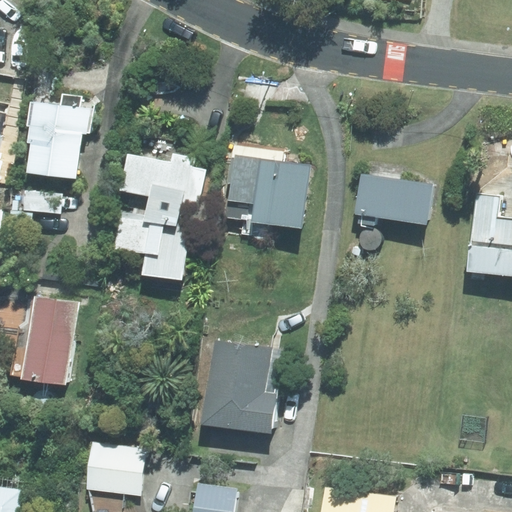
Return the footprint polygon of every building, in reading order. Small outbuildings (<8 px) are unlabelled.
[(44,21),(40,48),(64,52),(67,24),(44,21)] [(33,135),(37,135),(33,162),(81,169),(87,128),(91,128),(95,104),(38,96),(33,135)] [(259,197),(257,215),(310,220),(315,157),(286,155),(287,147),(236,142),(233,179),(235,179),(234,193),(230,193),(228,213),(249,215),(250,196),(259,197)] [(150,247),(148,266),(188,272),(195,223),(182,221),(186,198),(201,201),(205,176),(208,176),(210,164),(196,163),(197,153),(175,150),(175,156),(131,149),(125,185),(153,189),(150,209),(124,206),(119,242),(150,247)] [(467,174),(476,191),(511,170),(502,154),(467,174)] [(359,209),(363,209),(361,219),(378,222),(379,211),(432,217),(437,177),(364,168),(359,209)] [(59,211),(61,190),(24,186),(21,207),(59,211)] [(511,194),(480,191),(472,262),(511,267),(511,194)] [(37,292),(28,372),(71,377),(81,298),(37,292)] [(217,336),(207,416),(277,425),(281,387),(270,385),(275,343),(217,336)] [(133,364),(114,361),(111,375),(131,378),(133,364)] [(96,439),(90,485),(143,491),(149,446),(96,439)] [(203,481),(198,511),(235,511),(239,486),(203,481)] [(0,511),(22,511),(24,485),(0,483),(0,511)] [(396,511),(399,492),(329,483),(324,511),(396,511)]
